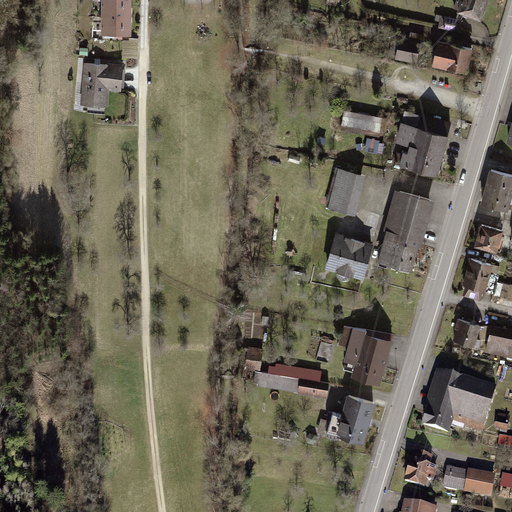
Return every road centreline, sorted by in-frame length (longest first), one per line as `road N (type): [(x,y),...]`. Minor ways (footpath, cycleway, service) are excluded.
road 1 (secondary): [(369,511),(511,32)]
road 2 (track): [(163,511),(145,336),(142,84)]
